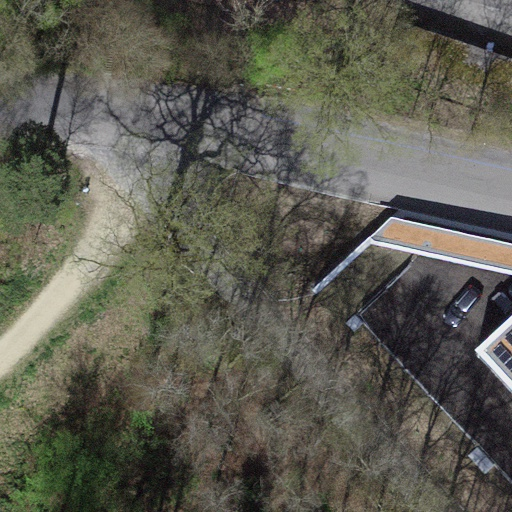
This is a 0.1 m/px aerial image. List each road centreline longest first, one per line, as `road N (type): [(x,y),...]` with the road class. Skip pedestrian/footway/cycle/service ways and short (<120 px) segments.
road 1 (residential): [(0,97),(126,112),(511,197)]
road 2 (track): [(0,356),(95,232),(123,167)]
